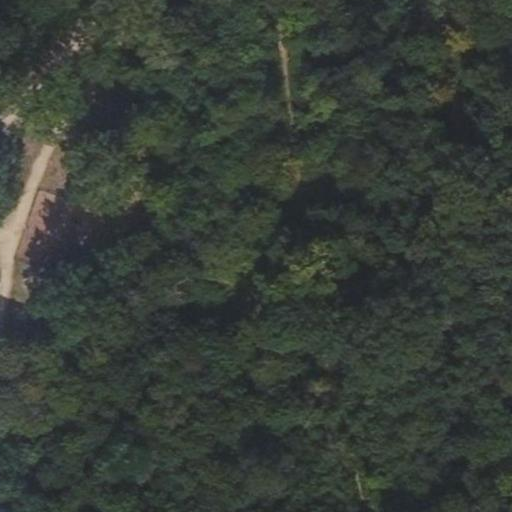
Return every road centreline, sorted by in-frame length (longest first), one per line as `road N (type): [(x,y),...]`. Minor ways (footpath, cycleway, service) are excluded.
road 1 (track): [(0,292),(23,215),(121,0)]
road 2 (track): [(0,124),(107,0)]
